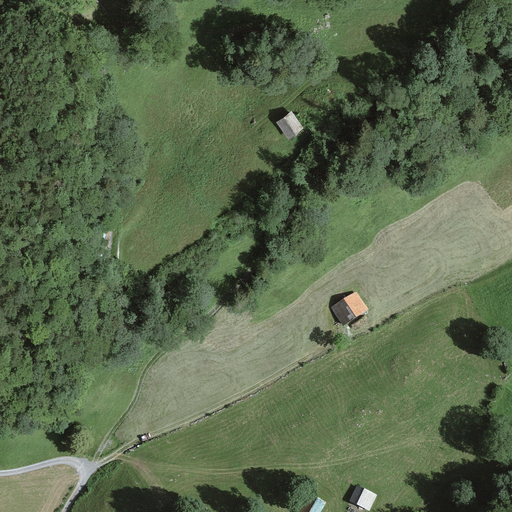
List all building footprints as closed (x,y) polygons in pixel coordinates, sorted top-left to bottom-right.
[(279,121),(289,135),(300,126),(290,113),(279,121)] [(104,223),(100,255),(111,257),(115,225),(104,223)] [(356,293),(345,301),(355,317),(366,309),(356,293)] [(343,324),(355,317),(345,301),(333,309),(343,324)] [(357,487),(351,501),(369,510),(375,496),(357,487)] [(306,493),(297,510),(300,511),(319,511),(324,504),(306,493)]
